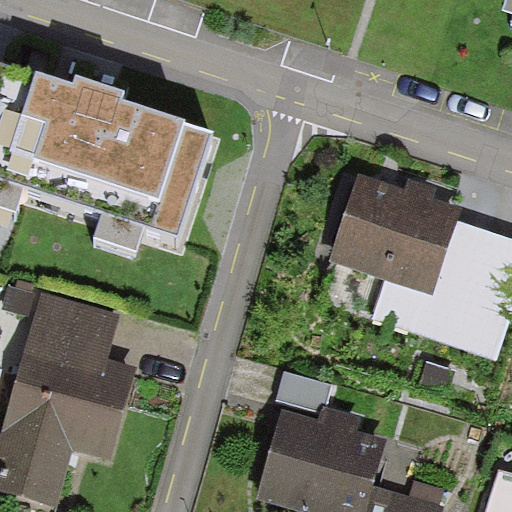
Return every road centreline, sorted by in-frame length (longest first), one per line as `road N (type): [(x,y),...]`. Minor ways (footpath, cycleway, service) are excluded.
road 1 (residential): [(289,79),(166,511)]
road 2 (residential): [(511,155),(289,79)]
road 3 (residential): [(289,79),(69,0)]
